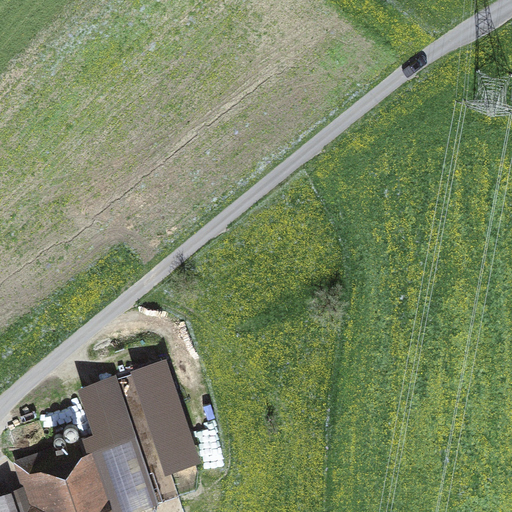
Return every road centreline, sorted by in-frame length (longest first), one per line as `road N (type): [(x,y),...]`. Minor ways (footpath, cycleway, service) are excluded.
road 1 (track): [(0,409),(408,67),(511,2)]
road 2 (track): [(0,416),(73,405),(128,429),(147,458),(154,511)]
